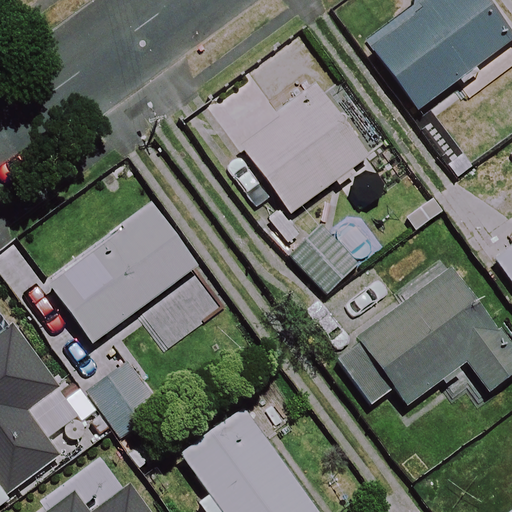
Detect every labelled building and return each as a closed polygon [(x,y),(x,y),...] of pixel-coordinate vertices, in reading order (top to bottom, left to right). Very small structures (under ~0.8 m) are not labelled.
[(453,86),(457,92),(477,77),(473,71),(505,47),(470,0),(433,0),(364,52),(412,116),(453,86)] [(270,120),(273,124),(236,149),(286,220),(333,187),(336,192),(354,179),(351,174),(366,164),(321,99),(314,89),(270,120)] [(116,230),(119,235),(46,290),(90,349),(195,271),(155,219),(147,207),(116,230)] [(351,269),(312,230),(281,260),(321,300),(351,269)] [(511,238),(487,255),(511,290),(511,238)] [(403,414),(434,388),(439,395),(464,375),(483,398),(511,374),(511,359),(441,273),(326,369),(363,413),(386,394),(403,414)] [(0,494),(3,498),(66,456),(56,441),(96,414),(28,314),(0,332),(0,494)] [(312,511),(239,414),(177,460),(215,511),(312,511)] [(67,489),(31,511),(160,511),(135,475),(89,506),(67,489)]
